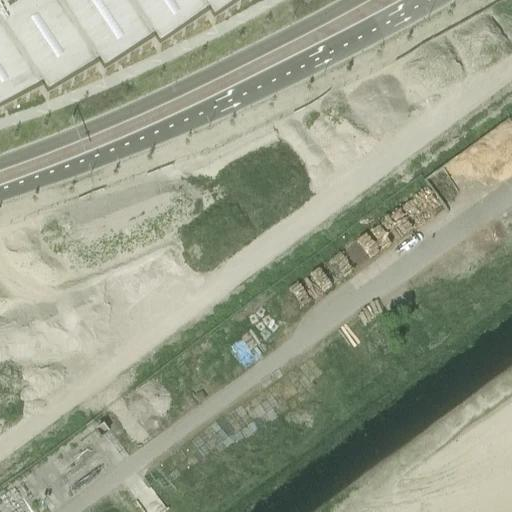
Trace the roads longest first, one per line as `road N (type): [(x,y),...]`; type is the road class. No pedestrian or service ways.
road 1 (track): [(0,449),(511,65)]
road 2 (residential): [(0,234),(315,118),(511,10)]
road 3 (unclassified): [(0,193),(140,147),(438,0)]
road 4 (unclassified): [(350,0),(152,103),(0,163)]
